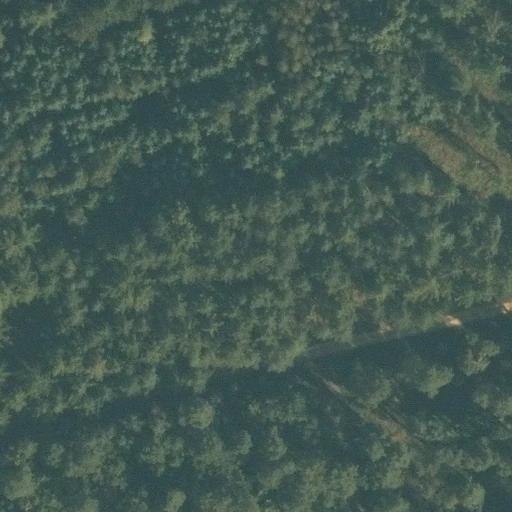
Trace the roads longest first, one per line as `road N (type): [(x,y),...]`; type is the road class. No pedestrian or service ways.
road 1 (track): [(324,354),(0,421)]
road 2 (track): [(511,306),(324,354)]
road 3 (track): [(350,511),(324,354)]
